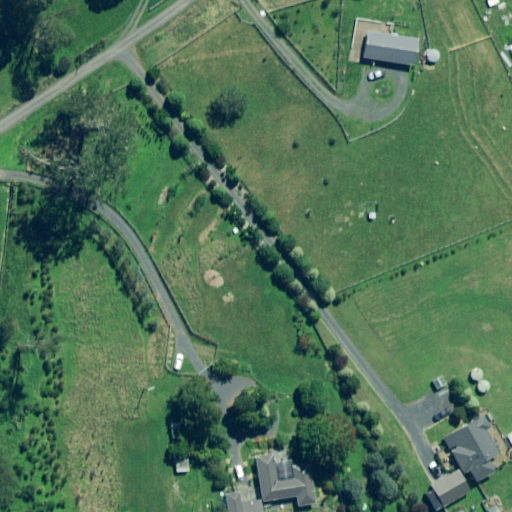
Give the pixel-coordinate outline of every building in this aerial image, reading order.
[(501,0),(487,0),(486,1),(491,9),(503,2),(501,0)] [(411,41),(362,33),(358,59),(407,66),(411,41)] [(511,41),(509,36),(494,42),(499,54),(511,48),(511,41)] [(434,62),(434,51),(423,51),(423,62),(434,62)] [(493,456),(475,420),(439,439),(457,475),(466,471),(472,482),(491,472),(484,460),(493,456)] [(176,421),(166,423),(168,438),(178,437),(176,421)] [(274,483),(270,456),(253,459),(260,503),(294,497),(295,507),(312,505),(306,465),(290,468),(292,480),(274,483)] [(186,472),(185,457),(172,458),(173,473),(186,472)] [(449,492),(444,484),(431,492),(436,500),(449,492)] [(236,504),(235,495),(222,497),(224,511),(257,511),(256,502),(236,504)]
